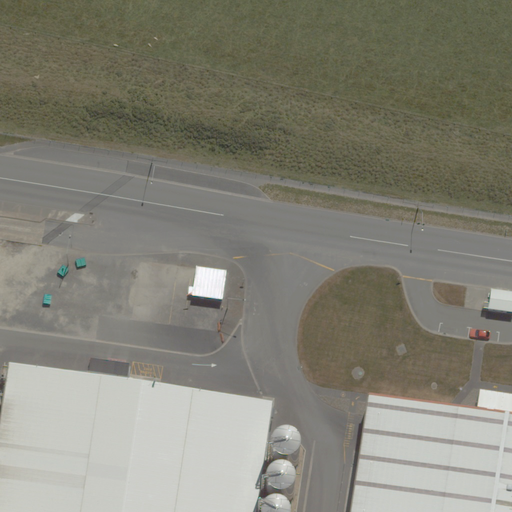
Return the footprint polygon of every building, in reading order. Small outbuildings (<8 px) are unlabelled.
[(233,273),(136,259),(127,317),(224,331),(233,273)] [(511,289),(488,288),(486,315),(511,316),(511,289)] [(151,393),(117,385),(109,421),(143,428),(151,393)] [(197,400),(193,413),(222,421),(226,408),(197,400)] [(511,511),(511,447),(352,421),(336,511),(511,511)] [(189,448),(189,463),(216,465),(216,449),(189,448)] [(59,459),(52,492),(120,507),(127,474),(59,459)] [(145,494),(143,510),(159,511),(209,511),(211,503),(145,494)]
